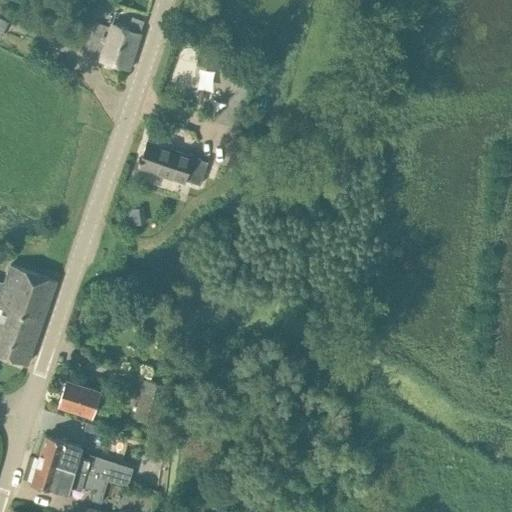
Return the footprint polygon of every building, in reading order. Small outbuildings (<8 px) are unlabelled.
[(0,5),(0,37),(9,22),(5,20),(10,11),(0,5)] [(87,56),(129,70),(141,34),(140,33),(144,21),(132,17),(130,28),(112,23),(111,27),(95,23),(87,56)] [(200,46),(195,65),(216,70),(221,52),(200,46)] [(236,56),(230,75),(246,80),(252,60),(236,56)] [(192,156),(166,147),(147,141),(138,168),(184,183),(185,179),(200,184),(207,162),(192,157),(192,156)] [(162,200),(159,210),(170,214),(174,204),(162,200)] [(143,207),(126,210),(129,227),(146,224),(143,207)] [(0,319),(0,354),(26,363),(27,364),(56,280),(11,265),(4,284),(0,282),(0,304),(5,306),(0,319)] [(109,394),(99,390),(66,380),(58,405),(87,414),(90,404),(104,408),(109,394)] [(159,426),(168,387),(145,381),(134,419),(159,426)] [(106,427),(91,423),(86,421),(83,430),(89,432),(104,436),(106,427)] [(45,436),(38,459),(109,481),(128,486),(128,484),(129,480),(133,468),(114,462),(92,455),(91,460),(82,457),(85,447),(77,445),(65,441),(45,436)] [(148,454),(147,460),(151,465),(157,463),(159,457),(155,453),(148,454)] [(109,481),(38,459),(31,483),(67,494),(69,485),(82,489),(83,487),(95,490),(92,500),(102,503),(109,481)]
